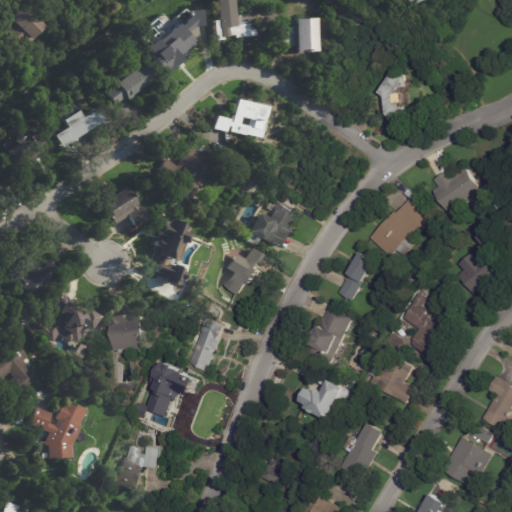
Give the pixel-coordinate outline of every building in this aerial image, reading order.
[(234,0),(236,14),(234,14),(235,19),(236,19),(236,17),(239,17),(240,23),(252,21),(255,36),(234,39),(233,36),(228,37),(229,38),(223,38),(224,41),(216,42),(213,22),(218,21),(214,0),(234,0)] [(28,41),(27,41),(25,40),(17,48),(5,36),(13,27),(6,20),(19,7),(40,28),(28,41)] [(315,53),(295,54),(294,21),(314,20),(315,53)] [(282,47),(281,27),(292,27),(293,47),(282,47)] [(187,60),(168,77),(151,58),(160,49),(162,51),(167,47),(164,43),(169,39),(170,41),(178,34),(194,53),(187,60)] [(107,63),(116,59),(120,66),(110,71),(107,63)] [(129,101),(127,102),(125,99),(114,107),(106,96),(116,88),(114,85),(131,72),(133,75),(135,73),(137,76),(143,71),(151,82),(139,90),(141,92),(129,101)] [(402,78),(405,90),(399,91),(402,110),(405,110),(406,120),(390,123),(389,118),(383,112),(380,96),(379,95),(392,76),(398,79),(402,78)] [(242,102),(266,108),(263,123),(265,124),(263,132),(261,131),(258,140),(244,136),(244,137),(229,133),(230,128),(228,127),(226,133),(213,130),(217,118),(228,121),(229,117),(233,118),(237,101),(242,102)] [(95,129),(75,143),(63,127),(70,122),(69,120),(74,117),(77,121),(96,107),(106,121),(95,129)] [(41,158),(32,165),(24,155),(21,157),(25,163),(19,167),(5,148),(25,134),(29,140),(37,134),(50,151),(41,158)] [(156,172),(165,159),(176,167),(190,147),(197,152),(202,146),(223,160),(219,166),(223,168),(211,186),(208,183),(203,191),(198,188),(193,196),(178,186),(188,170),(184,168),(172,184),(156,172)] [(476,185),(480,191),(447,214),(433,194),(440,188),(435,182),(449,172),(454,179),(466,170),(476,185)] [(135,227),(134,228),(127,217),(116,225),(112,220),(111,221),(101,205),(125,189),(133,202),(136,200),(148,219),(135,227)] [(421,209),(432,220),(423,230),(420,227),(409,238),(415,243),(404,256),(398,250),(392,257),(372,238),(396,212),(398,213),(411,199),(421,209)] [(279,202),(296,213),(286,229),(289,231),(277,249),(262,240),(261,242),(259,240),(256,246),(246,240),(250,234),(248,233),(259,215),(267,219),(278,202),(279,202)] [(498,245),(490,251),(505,268),(494,277),(496,278),(485,287),(485,286),(474,294),(458,275),(483,255),(477,247),(483,242),(478,237),(488,228),(500,243),(498,245)] [(164,231),(166,240),(173,238),(182,272),(175,273),(173,266),(156,270),(147,234),(164,229),(164,231)] [(264,261),(257,270),(261,272),(252,285),(249,283),(239,296),(225,285),(235,270),(232,268),(241,254),(244,257),(250,249),(265,259),(264,261)] [(377,262),(353,301),(340,293),(352,274),(350,273),(363,252),(378,261),(377,262)] [(51,261),(59,268),(29,302),(8,282),(27,261),(31,265),(34,262),(40,267),(48,259),(51,261)] [(430,276),(436,280),(433,286),(426,281),(430,276)] [(429,295),(427,297),(428,298),(423,306),(429,310),(425,314),(433,320),(440,309),(459,322),(441,349),(444,351),(438,361),(411,344),(421,329),(405,319),(415,303),(414,302),(421,293),(422,294),(424,291),(429,295)] [(73,307),(93,321),(80,338),(66,328),(61,335),(47,325),(52,319),(45,314),(54,300),(65,307),(68,304),(73,307)] [(333,307),(355,318),(331,365),(307,352),(311,345),(309,344),(317,329),(319,330),(324,319),(326,320),(332,306),(333,307)] [(129,320),(143,318),(146,350),(114,352),(111,319),(129,317),(129,320)] [(225,329),(222,337),(225,339),(217,355),(216,355),(215,358),(216,359),(209,373),(189,364),(195,350),(196,350),(198,346),(197,346),(209,321),(226,328),(225,329)] [(395,335),(404,340),(399,350),(387,343),(392,333),(395,335)] [(27,358),(21,362),(37,380),(15,399),(3,386),(11,379),(8,374),(0,380),(0,347),(10,339),(27,358)] [(407,362),(416,367),(406,384),(416,390),(408,404),(372,383),(375,378),(370,374),(380,356),(386,360),(387,358),(393,362),(397,356),(407,362)] [(500,377),(511,385),(511,411),(501,429),(484,419),(499,395),(491,390),(499,377),(500,377)] [(177,392),(176,398),(178,398),(177,404),(176,404),(173,418),(161,415),(161,412),(161,411),(162,405),(160,405),(161,399),(163,400),(163,397),(162,397),(163,391),(164,391),(165,385),(164,385),(165,381),(166,381),(166,380),(179,382),(177,392)] [(339,412),(335,410),(329,421),(307,408),(309,405),(302,401),(309,388),(316,392),(318,389),(325,392),(332,380),(351,391),(339,412)] [(85,410),(78,427),(80,428),(71,449),(71,458),(50,460),(48,447),(47,446),(46,443),(51,433),(45,431),(44,433),(30,426),(38,408),(52,414),(48,423),(55,426),(57,421),(55,420),(62,404),(64,404),(65,401),(85,410)] [(177,415),(189,419),(184,434),(172,430),(177,415)] [(383,435),(374,450),(379,453),(363,480),(342,468),(351,453),(344,449),(352,436),(359,440),(369,423),(385,432),(383,435)] [(494,434),(496,435),(490,444),(476,435),(482,426),(494,434)] [(465,437),(494,455),(482,475),(476,471),(467,485),(444,471),(465,437)] [(160,452),(158,472),(147,468),(146,471),(144,470),(136,494),(115,487),(124,460),(127,462),(132,448),(146,452),(147,448),(160,452)] [(260,477),(266,463),(270,465),(272,462),(271,460),(273,457),(274,457),(276,453),(304,468),(292,493),(260,477)] [(324,496),(344,508),(341,511),(308,511),(315,500),(316,501),(320,495),(323,497),(324,496)] [(437,497),(450,505),(445,511),(423,511),(433,495),(437,497)] [(7,503),(16,507),(13,511),(0,511),(4,501),(7,503)] [(18,511),(25,503),(30,507),(26,511),(18,511)]
